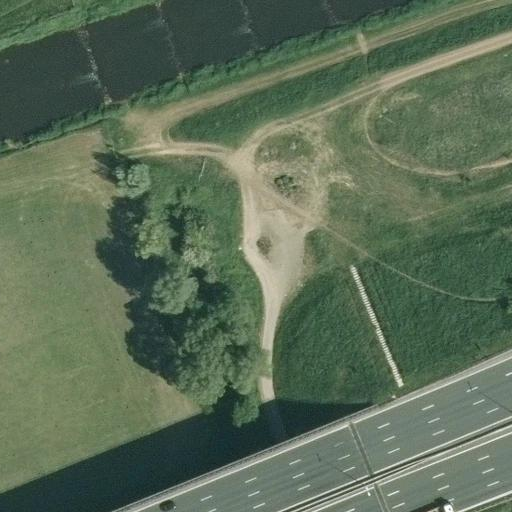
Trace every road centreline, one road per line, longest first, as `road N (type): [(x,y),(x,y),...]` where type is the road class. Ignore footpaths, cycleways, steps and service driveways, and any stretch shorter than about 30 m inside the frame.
road 1 (track): [(268,381),(271,290),(242,221),(254,171),(316,110),(511,38)]
road 2 (motorway): [(511,389),(203,511)]
road 3 (motorway): [(378,511),(511,461)]
road 4 (unclassified): [(312,511),(268,381)]
